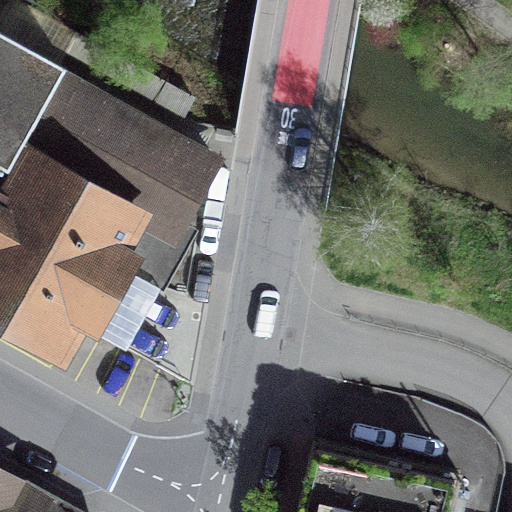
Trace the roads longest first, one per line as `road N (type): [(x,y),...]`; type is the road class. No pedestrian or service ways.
road 1 (residential): [(222,501),(313,0)]
road 2 (residential): [(0,389),(180,489),(222,501)]
